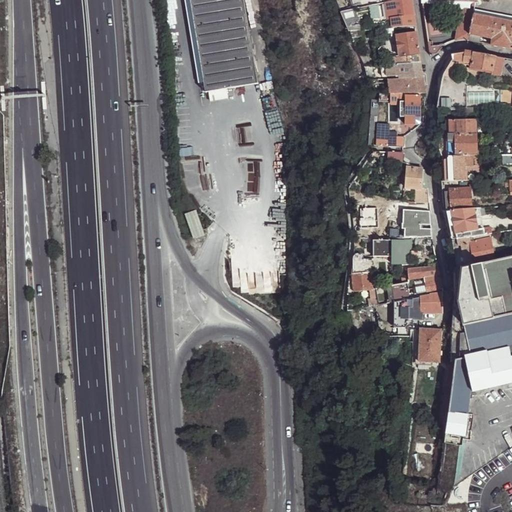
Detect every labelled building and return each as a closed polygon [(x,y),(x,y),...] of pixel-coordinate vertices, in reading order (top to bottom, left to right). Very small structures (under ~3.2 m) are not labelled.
[(203,83),(189,0),(184,0),(198,84),(203,83)] [(189,0),(203,83),(204,93),(257,84),(244,0),(189,0)] [(392,17),(393,27),(410,26),(415,26),(410,0),(389,0),(386,1),(388,18),(392,17)] [(356,19),(357,22),(360,21),(356,8),(341,11),(345,23),(356,19)] [(470,34),(474,15),(474,11),(470,10),(466,10),(462,12),(457,36),(456,41),(467,40),(469,40),(470,34)] [(511,21),(511,16),(475,10),(474,11),(474,15),(511,21)] [(511,42),(511,21),(474,15),(470,34),(492,38),(491,45),(509,48),(510,42),(511,42)] [(345,23),(349,30),(362,29),(357,22),(356,19),(345,23)] [(399,56),(419,53),(416,32),(396,35),(399,55),(399,56)] [(448,44),(456,41),(457,36),(431,39),(431,41),(427,41),(429,54),(437,54),(441,49),(448,44)] [(466,52),(451,54),(452,59),(452,60),(464,62),(466,52)] [(466,52),(464,62),(472,63),(474,53),(467,52),(466,52)] [(395,64),(420,63),(419,53),(399,56),(399,55),(387,56),(388,65),(395,64)] [(474,53),(472,63),(471,67),(492,71),(495,56),(474,53)] [(504,58),(495,56),(492,71),(492,73),(501,75),(504,58)] [(396,78),(422,78),(420,63),(395,64),(388,65),(384,65),(386,78),(396,78)] [(420,93),(425,93),(422,78),(396,78),(396,80),(387,80),(388,93),(389,93),(397,93),(409,93),(415,93),(420,93)] [(388,93),(379,92),(379,101),(390,102),(389,93),(388,93)] [(389,93),(390,102),(399,102),(405,102),(405,96),(405,93),(397,93),(389,93)] [(421,115),(420,96),(415,96),(405,96),(405,102),(405,117),(405,124),(405,125),(415,125),(415,122),(415,116),(421,115)] [(447,119),(447,133),(454,133),(454,134),(475,135),(476,119),(447,119)] [(376,146),(388,146),(389,125),(377,125),(376,146)] [(454,134),(455,152),(476,151),(475,135),(454,134)] [(390,136),(389,147),(404,147),(405,136),(390,136)] [(403,153),(397,153),(388,152),(387,162),(397,162),(402,163),(403,153)] [(511,164),(511,154),(502,155),(502,164),(511,164)] [(464,166),(472,165),(471,155),(455,155),(447,156),(446,158),(443,159),(444,181),(457,180),(464,180),(464,166)] [(469,180),(473,180),(472,165),(464,166),(464,180),(469,180)] [(418,168),(407,167),(406,174),(406,180),(405,187),(422,188),(423,169),(418,168)] [(451,210),(471,209),(470,188),(450,189),(450,191),(451,210)] [(476,221),(474,208),(471,209),(451,210),(456,238),(479,235),(478,229),(476,221)] [(194,210),(184,214),(192,238),(203,234),(194,210)] [(406,237),(432,237),(430,211),(408,210),(407,223),(404,224),(403,229),(406,229),(406,237)] [(451,210),(447,210),(451,239),(455,239),(456,238),(451,210)] [(492,225),(483,227),(483,229),(484,234),(489,233),(493,233),(492,225)] [(479,235),(456,238),(455,239),(457,246),(460,245),(470,242),(490,238),(489,233),(484,234),(479,235)] [(494,259),(490,238),(470,242),(474,263),(494,259)] [(373,256),(392,256),(392,239),(373,240),(373,256)] [(392,239),(392,256),(392,264),(402,264),(411,263),(412,239),(404,239),(392,239)] [(474,263),(470,242),(460,245),(465,266),(469,265),(474,263)] [(460,245),(457,246),(453,247),(457,267),(462,266),(465,266),(460,245)] [(511,255),(494,259),(474,263),(469,265),(465,266),(462,266),(458,300),(464,325),(511,314),(511,255)] [(352,259),(351,274),(370,272),(373,272),(373,258),(359,259),(356,259),(352,259)] [(434,275),(440,274),(438,265),(407,268),(407,271),(408,277),(408,280),(415,278),(415,275),(423,273),(423,276),(434,275)] [(370,272),(351,274),(353,292),(372,289),(371,281),(370,272)] [(425,282),(426,291),(440,289),(438,279),(425,282)] [(392,285),(395,301),(411,298),(408,289),(407,283),(401,284),(392,285)] [(414,308),(416,308),(421,308),(421,305),(421,299),(429,297),(430,303),(443,302),(443,296),(442,292),(420,296),(414,297),(414,308)] [(368,299),(370,306),(379,304),(377,297),(368,299)] [(421,305),(421,308),(422,313),(436,313),(444,312),(443,302),(430,303),(429,297),(421,299),(421,305)] [(511,314),(464,325),(470,354),(464,355),(465,357),(472,391),(511,382),(511,314)] [(440,362),(442,330),(421,329),(419,362),(431,362),(440,362)] [(448,412),(467,414),(470,392),(472,391),(465,357),(455,359),(449,404),(448,412)] [(375,366),(385,368),(383,359),(376,358),(375,366)] [(448,364),(443,403),(449,404),(455,359),(450,360),(450,364),(448,364)] [(448,412),(445,433),(464,436),(467,414),(448,412)]
